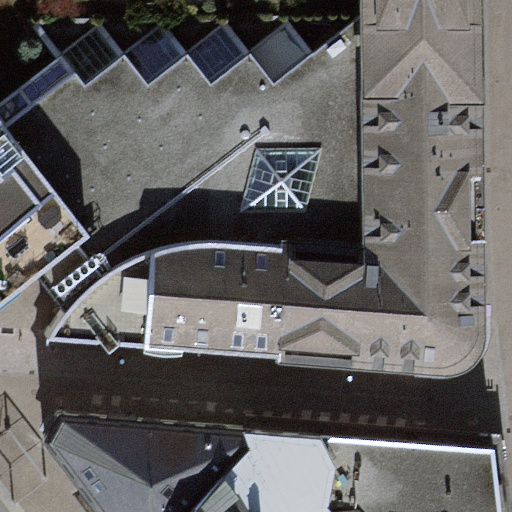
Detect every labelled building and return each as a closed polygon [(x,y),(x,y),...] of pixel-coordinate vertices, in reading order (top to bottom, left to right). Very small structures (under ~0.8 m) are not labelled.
[(362,0),(363,15),(366,250),(200,242),(151,251),(144,346),(277,354),(275,364),(441,378),(473,369),(488,341),(481,0),(362,0)] [(59,57),(0,103),(0,121),(91,238),(112,270),(151,251),(200,242),(366,250),(363,15),(310,52),(289,23),(249,55),(226,24),(185,52),(164,25),(126,56),(101,23),(59,57)] [(0,305),(38,277),(91,238),(0,121),(0,305)] [(91,238),(38,277),(52,295),(66,314),(85,290),(112,270),(91,238)] [(144,346),(151,251),(112,270),(85,290),(66,314),(64,317),(49,339),(144,346)] [(58,412),(42,438),(95,511),(183,511),(225,468),(248,446),(242,427),(58,412)] [(500,511),(493,448),(242,427),(248,446),(225,468),(257,511),(500,511)] [(257,511),(225,468),(183,511),(257,511)]
